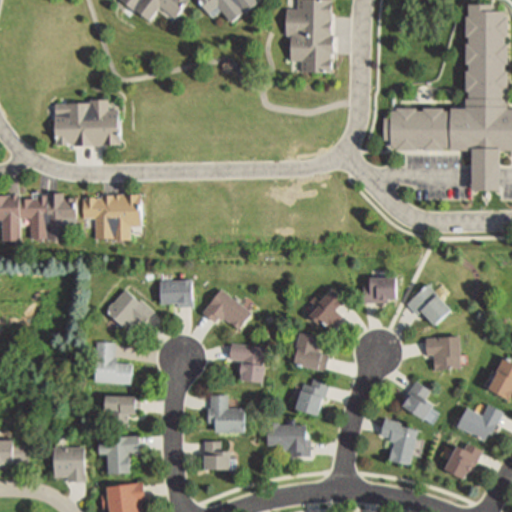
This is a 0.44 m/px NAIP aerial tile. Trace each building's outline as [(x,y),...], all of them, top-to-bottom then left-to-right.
[(186,0),(189,2),(176,20),(161,8),(150,20),(124,0),(186,0)] [(228,23),(216,9),(204,18),(197,10),(202,6),(197,0),(249,0),(253,4),(228,23)] [(303,0),(334,0),(334,4),(337,5),(334,37),(340,38),(338,55),(342,56),(341,61),(333,60),(333,63),(334,63),(333,72),(332,72),(332,74),(303,72),(304,61),(293,60),(296,34),(290,33),(293,6),(303,7),(303,0)] [(390,108),(464,109),(464,5),(504,6),(506,107),(511,106),(511,152),(389,153),(390,108)] [(109,99),(109,109),(118,109),(120,144),(75,146),(75,142),(56,143),(54,104),(90,102),(90,99),(109,99)] [(0,216),(0,189),(29,189),(29,191),(54,191),(54,189),(71,189),(71,195),(84,195),(84,215),(74,215),(74,236),(35,236),(35,216),(30,216),(30,237),(11,237),(11,216),(0,216)] [(98,239),(98,228),(87,228),(87,195),(90,195),(90,197),(98,197),(98,195),(100,195),(100,191),(106,191),(106,195),(116,194),(116,197),(138,196),(138,199),(143,199),(143,237),(131,237),(132,241),(115,241),(114,239),(98,239)] [(384,302),(364,302),(364,300),(364,284),(370,284),(370,279),(396,279),(396,284),(396,300),(384,300),(384,302)] [(158,285),(190,283),(191,306),(159,307),(158,285)] [(427,283),(453,314),(435,328),(421,312),(419,314),(407,300),(410,298),(427,283)] [(252,316),(239,331),(224,319),(221,322),(218,320),(214,324),(203,315),(206,310),(205,309),(208,306),(221,290),(252,316)] [(343,314),(332,327),(325,320),(321,325),(311,316),(334,290),(344,299),(336,307),(343,314)] [(124,292),(138,304),(141,301),(150,310),(153,313),(141,326),(137,323),(128,333),(106,312),(124,292)] [(320,340),(317,354),(329,357),(325,372),(319,371),(318,373),(295,367),(298,354),(295,353),(299,335),(320,340)] [(459,341),(459,361),(458,361),(458,373),(435,373),(435,361),(432,361),(433,356),(427,356),(427,341),(433,341),(433,340),(459,341)] [(132,365),(130,387),(94,385),(95,363),(95,358),(96,343),(115,344),(115,359),(117,359),(116,364),(132,365)] [(264,347),(262,365),(264,365),(262,386),(238,384),(240,363),(242,363),(242,359),(230,358),(231,344),(244,345),(264,347)] [(488,398),(506,362),(511,364),(511,399),(508,408),(488,398)] [(315,378),(331,383),(330,387),(327,397),(323,396),(323,398),(325,399),(319,418),(298,412),(303,392),(307,380),(313,382),(315,378)] [(435,408),(423,428),(403,415),(411,402),(406,399),(416,384),(421,387),(432,394),(426,402),(435,408)] [(228,395),(228,409),(244,409),(244,436),(214,436),(214,427),(209,427),(209,409),(211,409),(211,395),(228,395)] [(139,397),(139,414),(130,414),(130,423),(113,423),(113,414),(107,414),(107,397),(139,397)] [(503,414),(495,432),(491,431),(485,444),(457,430),(467,410),(483,418),(488,407),(503,414)] [(385,420),(404,424),(402,429),(418,433),(410,469),(390,464),(394,445),(389,444),(390,440),(381,438),(385,420)] [(310,451),(310,455),(292,455),(292,450),(278,450),(278,445),(267,445),(267,425),(267,424),(279,424),(279,425),(306,425),(306,437),(310,437),(310,445),(310,451)] [(128,450),(129,473),(108,474),(107,453),(100,454),(100,444),(106,443),(106,438),(127,437),(139,436),(139,450),(128,450)] [(222,441),(222,452),(228,452),(229,476),(205,477),(204,453),(204,441),(222,441)] [(0,443),(11,443),(11,445),(27,445),(28,463),(12,463),(12,467),(3,467),(3,469),(0,469),(0,443)] [(483,454),(476,469),(473,467),(465,485),(445,476),(457,451),(464,454),(467,446),(483,454)] [(83,478),(83,483),(68,484),(68,478),(54,478),(53,450),(83,449),(83,478)] [(141,499),(143,511),(108,511),(108,506),(104,506),(102,493),(106,493),(106,489),(140,484),(143,484),(145,498),(141,499)]
